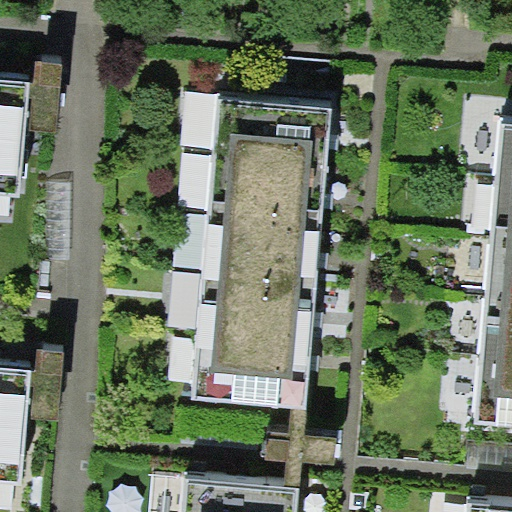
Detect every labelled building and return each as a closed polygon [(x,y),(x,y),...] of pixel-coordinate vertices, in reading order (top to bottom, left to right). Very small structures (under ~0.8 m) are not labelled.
[(30,75),(0,72),(0,185),(21,187),(30,75)] [(326,160),(332,101),(219,91),(214,150),(326,160)] [(511,179),(511,119),(501,118),(496,178),(511,179)] [(321,219),(326,160),(214,150),(209,210),(321,219)] [(511,238),(511,179),(496,178),(491,237),(511,238)] [(316,278),(321,219),(209,210),(204,269),(316,278)] [(511,298),(511,238),(491,237),(486,296),(511,298)] [(311,338),(316,278),(204,269),(199,328),(311,338)] [(511,358),(511,298),(486,296),(481,356),(511,358)] [(306,397),(311,338),(199,328),(194,388),(306,397)] [(511,418),(511,358),(481,356),(476,415),(511,418)] [(31,360),(0,357),(0,470),(21,473),(31,360)] [(292,511),(295,480),(182,470),(178,511),(292,511)] [(511,511),(511,500),(471,497),(470,511),(511,511)]
